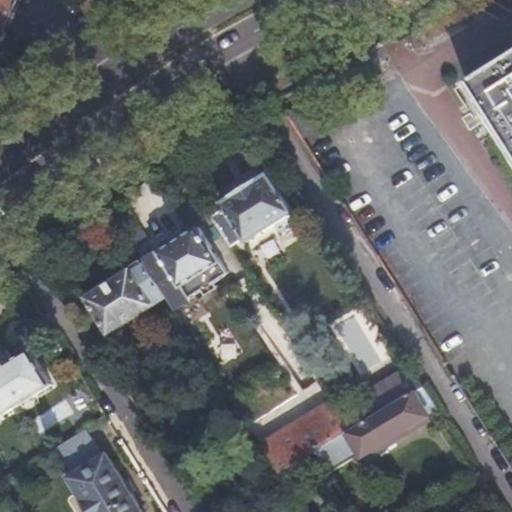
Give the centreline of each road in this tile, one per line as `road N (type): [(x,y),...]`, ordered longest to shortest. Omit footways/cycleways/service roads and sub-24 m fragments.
road 1 (residential): [(232,49),(511,497)]
road 2 (residential): [(0,220),(181,511)]
road 3 (primary): [(0,198),(232,49)]
road 4 (primary): [(191,24),(0,159)]
